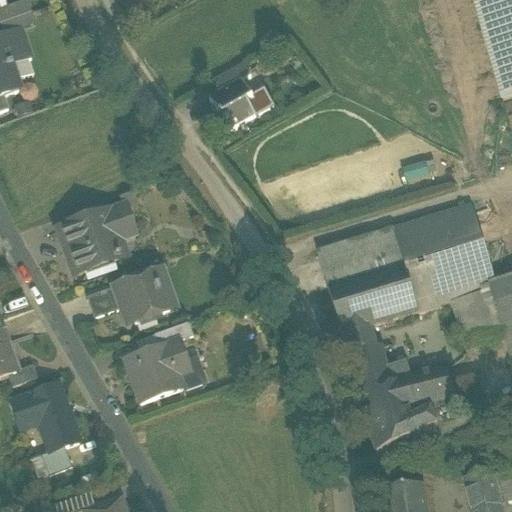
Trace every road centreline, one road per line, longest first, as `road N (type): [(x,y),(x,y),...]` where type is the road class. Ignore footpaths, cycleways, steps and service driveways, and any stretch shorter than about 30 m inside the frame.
road 1 (residential): [(84,0),(97,34),(291,303),(336,448),(344,511)]
road 2 (residential): [(0,220),(164,511)]
